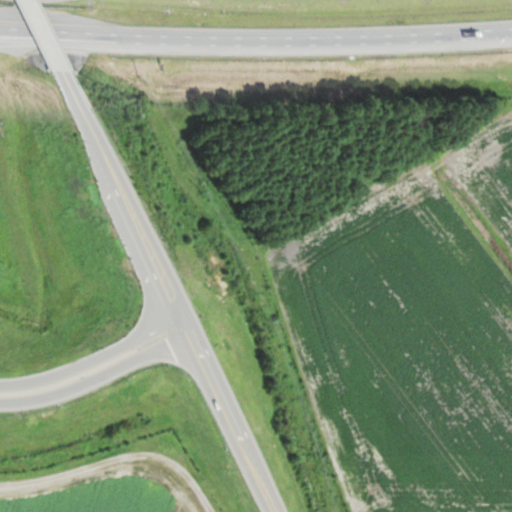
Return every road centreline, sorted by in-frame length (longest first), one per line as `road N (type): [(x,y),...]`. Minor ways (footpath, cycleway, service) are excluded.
road 1 (motorway): [(174,314),(79,365),(0,383),(83,39)]
road 2 (motorway): [(0,28),(168,41),(511,28)]
road 3 (residential): [(275,511),(51,70)]
road 4 (motorway): [(0,401),(45,396),(182,330)]
